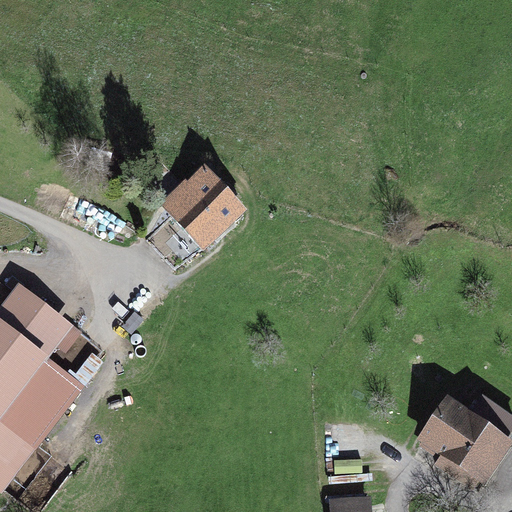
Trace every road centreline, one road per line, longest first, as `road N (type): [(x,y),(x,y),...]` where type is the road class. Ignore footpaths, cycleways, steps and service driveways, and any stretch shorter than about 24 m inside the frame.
road 1 (track): [(124,278),(98,394),(51,459),(0,470)]
road 2 (track): [(182,280),(124,278),(0,212)]
